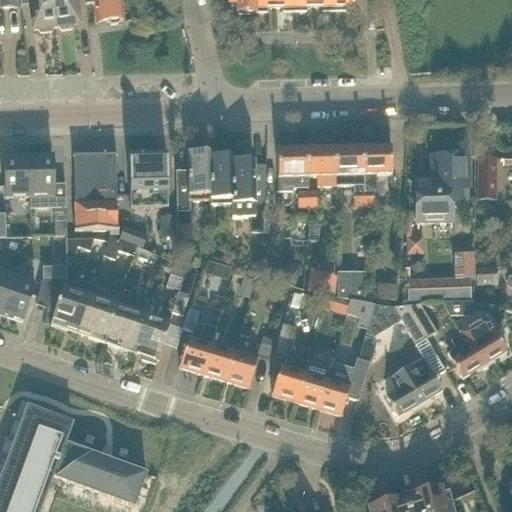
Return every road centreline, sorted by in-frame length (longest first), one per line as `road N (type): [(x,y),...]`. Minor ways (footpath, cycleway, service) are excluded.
road 1 (residential): [(511,399),(437,442),(387,458),(328,453),(0,352)]
road 2 (residential): [(222,107),(511,97)]
road 3 (residential): [(0,115),(222,107)]
